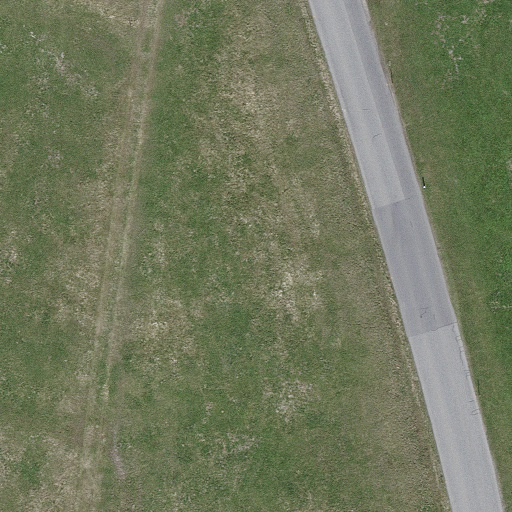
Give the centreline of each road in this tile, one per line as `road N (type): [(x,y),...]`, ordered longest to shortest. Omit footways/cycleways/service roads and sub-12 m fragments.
road 1 (tertiary): [(474,511),(324,0)]
road 2 (track): [(159,0),(100,511)]
